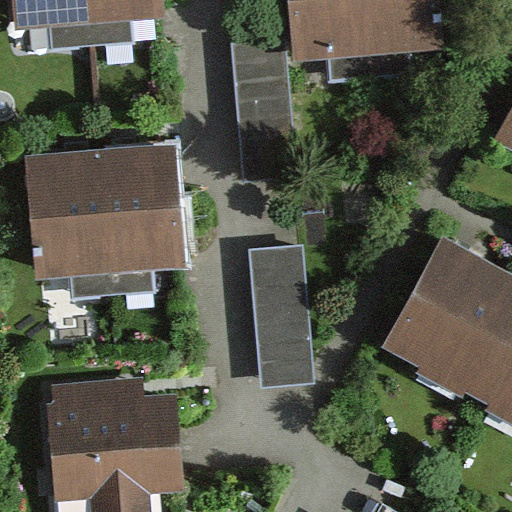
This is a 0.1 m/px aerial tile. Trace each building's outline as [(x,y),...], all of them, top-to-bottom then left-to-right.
[(91,0),(16,0),(18,17),(52,15),(53,42),(94,37),(91,0)] [(162,0),(91,0),(94,37),(132,34),(129,6),(163,3),(162,0)] [(365,0),(294,0),(298,47),(331,45),(333,72),(370,70),(365,0)] [(435,0),(365,0),(370,70),(409,66),(406,37),(438,34),(435,0)] [(284,33),(233,38),(246,173),(297,168),(284,33)] [(511,91),(494,124),(511,134),(511,91)] [(174,136),(97,142),(108,289),(156,286),(153,254),(183,252),(174,136)] [(97,142),(27,147),(36,267),(70,265),(72,292),(108,289),(97,142)] [(511,265),(447,230),(387,340),(511,407),(511,265)] [(263,385),(313,381),(301,242),(250,246),(263,385)] [(56,396),(50,397),(58,494),(92,491),(93,511),(143,511),(154,511),(152,484),(183,481),(175,387),(143,390),(142,376),(55,383),(56,396)]
